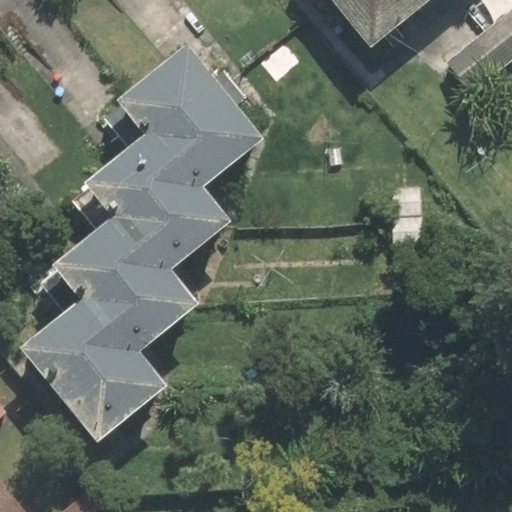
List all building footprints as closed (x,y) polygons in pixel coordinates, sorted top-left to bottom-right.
[(434,0),(306,0),(359,62),(434,0)] [(511,62),(511,4),(439,69),(467,102),(511,62)] [(131,147),(61,203),(87,236),(33,279),(64,319),(6,365),(82,459),(164,394),(136,359),(194,312),(166,277),(226,230),(200,198),(251,157),(177,64),(109,119),(131,147)] [(416,255),(424,189),(391,185),(383,251),(416,255)] [(16,511),(0,492),(0,511),(103,511),(93,500),(78,511),(16,511)]
